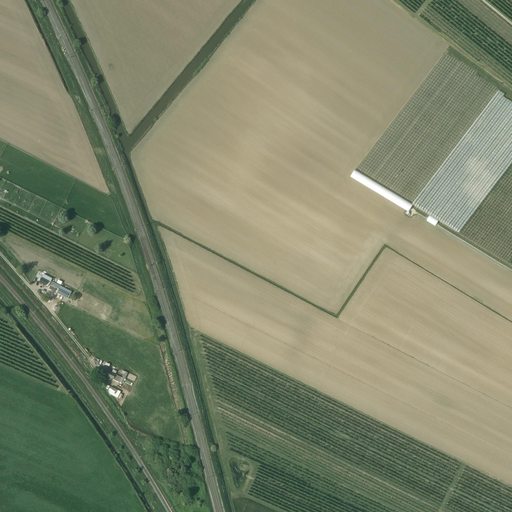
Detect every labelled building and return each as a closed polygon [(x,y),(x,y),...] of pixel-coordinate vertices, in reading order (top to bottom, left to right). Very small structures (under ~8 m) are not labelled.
[(48,287),(50,283),(52,279),(43,274),(39,282),(48,287)] [(65,298),(69,290),(60,286),(58,290),(56,293),(65,298)] [(113,380),(115,375),(106,370),(104,375),(113,380)] [(124,379),(115,375),(113,380),(122,384),(124,379)] [(108,392),(110,394),(114,397),(117,391),(115,390),(110,388),(108,392)]
